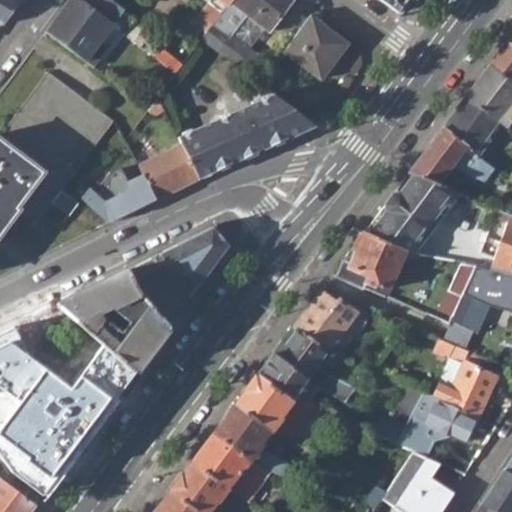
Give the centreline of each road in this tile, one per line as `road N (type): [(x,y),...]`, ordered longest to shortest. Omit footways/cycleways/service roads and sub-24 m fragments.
road 1 (residential): [(0,301),(207,198)]
road 2 (secondary): [(296,228),(242,292),(189,388)]
road 3 (secondary): [(189,388),(314,244)]
road 4 (secondary): [(189,388),(95,511)]
road 5 (residential): [(349,181),(298,165),(264,170),(207,198)]
road 6 (secondary): [(434,71),(349,181)]
